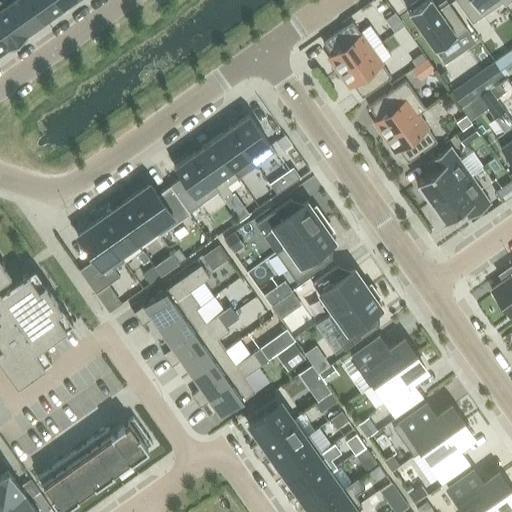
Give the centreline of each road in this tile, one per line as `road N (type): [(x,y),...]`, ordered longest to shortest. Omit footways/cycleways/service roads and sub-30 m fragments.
road 1 (residential): [(0,175),(58,195),(262,51)]
road 2 (residential): [(262,51),(429,287)]
road 3 (residential): [(106,336),(194,468)]
road 4 (residential): [(0,88),(126,0)]
road 5 (residential): [(429,287),(511,405)]
